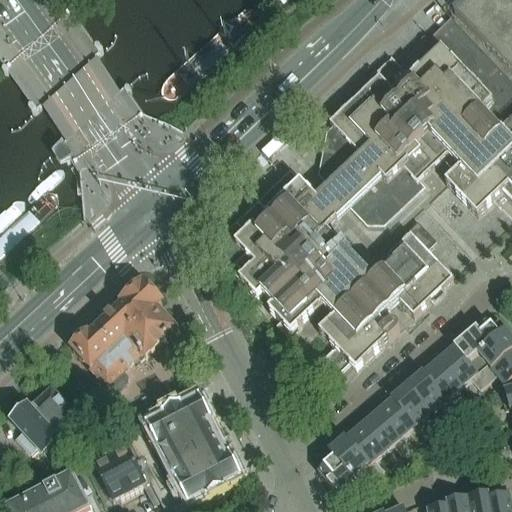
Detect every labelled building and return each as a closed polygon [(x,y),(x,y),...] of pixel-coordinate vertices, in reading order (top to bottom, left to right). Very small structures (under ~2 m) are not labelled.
[(264,0),(261,3),(273,16),(290,0),(264,0)] [(511,0),(468,0),(453,15),(511,76),(511,0)] [(254,16),(193,72),(203,83),(264,27),(254,16)] [(511,87),(482,56),(452,24),(432,43),(430,41),(427,40),(424,40),(423,41),(421,43),(420,46),(421,48),(422,50),(433,62),(410,83),(395,67),(330,129),(333,132),(328,137),(320,178),(330,190),(352,213),(368,230),(384,231),(424,193),(415,183),(439,160),(456,178),(446,188),(478,222),(494,207),(511,226),(511,87)] [(25,108),(25,112),(30,117),(37,116),(96,62),(101,57),(101,53),(96,47),(92,48),(27,106),(25,108)] [(70,161),(61,148),(53,156),(61,166),(70,161)] [(220,235),(217,236),(216,239),(216,241),(216,244),(218,246),(210,253),(218,262),(220,264),(222,264),(240,284),(240,285),(258,304),(263,299),(274,310),(269,315),(292,339),(323,310),(336,323),(320,338),(335,354),(325,364),(340,380),(357,364),(364,371),(398,338),(400,334),(400,332),(397,328),(395,328),(392,328),(387,332),(380,324),(400,306),(415,322),(454,285),(427,256),(435,249),(418,231),(392,256),(399,263),(376,285),(328,235),(352,213),(330,190),(317,203),(291,177),(227,237),(225,235),(223,234),(220,235)] [(0,265),(65,204),(52,190),(39,202),(0,238),(0,265)] [(156,315),(161,310),(161,311),(162,310),(162,309),(161,308),(144,291),(145,290),(144,289),(143,290),(143,289),(142,290),(142,291),(137,296),(137,295),(136,296),(136,297),(131,302),(130,301),(129,302),(130,303),(124,308),(124,307),(123,308),(123,309),(124,310),(91,341),(90,340),(89,340),(88,341),(75,354),(74,353),(73,354),(74,355),(73,356),(74,356),(75,356),(91,373),(90,374),(91,375),(92,374),(107,390),(106,391),(107,392),(107,391),(115,399),(124,390),(125,383),(121,378),(137,363),(140,366),(145,362),(146,363),(147,362),(146,362),(174,336),(175,336),(176,335),(175,335),(176,334),(175,333),(162,320),(161,319),(160,319),(156,315)] [(471,386),(511,350),(511,343),(505,336),(500,341),(487,325),(330,458),(335,463),(362,496),(384,477),(375,466),(394,451),(403,461),(409,456),(400,445),(409,438),(418,448),(431,438),(422,427),(440,411),(449,422),(462,411),(453,401),(471,386)] [(511,350),(471,386),(480,396),(497,382),(505,391),(508,394),(511,392),(511,350)] [(73,455),(89,440),(80,431),(83,428),(52,395),(31,414),(29,412),(13,427),(25,439),(18,445),(34,462),(40,456),(44,460),(56,449),(58,451),(64,445),(73,455)] [(200,403),(183,412),(181,410),(164,419),(165,421),(151,428),(153,433),(134,444),(136,448),(94,470),(114,508),(150,489),(162,511),(185,511),(189,510),(189,511),(207,502),(208,504),(209,503),(210,505),(212,506),(215,507),(218,506),(220,505),(222,504),(224,502),(225,499),(226,497),(225,495),(226,494),(225,492),(242,483),(230,460),(227,461),(209,428),(212,426),(200,403)] [(124,423),(111,408),(99,419),(112,434),(124,423)] [(484,432),(487,444),(496,442),(492,429),(484,432)] [(493,463),(496,476),(505,473),(501,461),(493,463)] [(362,496),(335,463),(319,477),(346,509),(362,496)] [(90,511),(74,481),(14,511),(90,511)] [(511,511),(511,507),(509,493),(503,494),(504,496),(432,510),(432,508),(426,509),(426,511),(511,511)]
